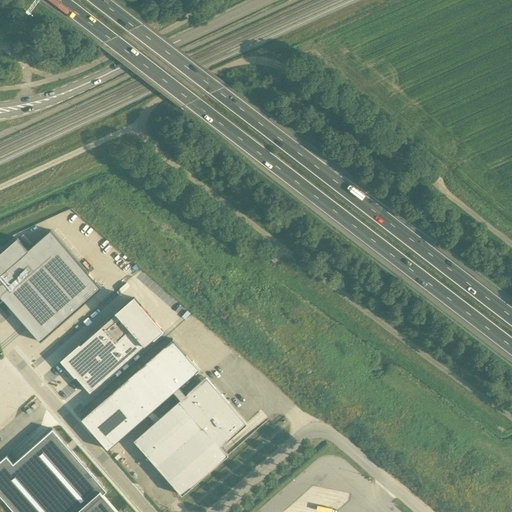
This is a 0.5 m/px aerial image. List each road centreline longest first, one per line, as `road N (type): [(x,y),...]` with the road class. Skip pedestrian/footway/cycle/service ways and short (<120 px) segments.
road 1 (unclassified): [(511,418),(146,142),(143,117),(164,95),(242,61),(290,73)]
road 2 (motorway): [(511,317),(98,0)]
road 3 (motorway): [(111,40),(511,347)]
road 4 (secondary): [(0,112),(52,97),(261,0)]
road 5 (unclassified): [(511,245),(290,73)]
road 6 (unclassified): [(390,484),(338,439),(309,433),(215,511)]
road 7 (unclassified): [(9,354),(148,511)]
